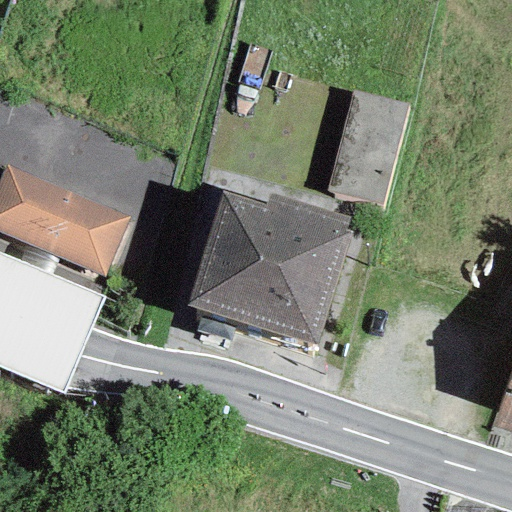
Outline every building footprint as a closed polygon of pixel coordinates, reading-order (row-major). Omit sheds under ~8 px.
[(407,105),(351,90),(326,191),(382,204),(407,105)] [(2,164),(0,168),(0,234),(103,278),(129,217),(2,164)] [(264,206),(221,192),(186,306),(317,346),(351,233),(345,230),(349,218),(268,193),(264,206)] [(106,298),(0,251),(0,371),(62,398),(106,298)] [(511,367),(492,427),(511,433),(511,367)]
